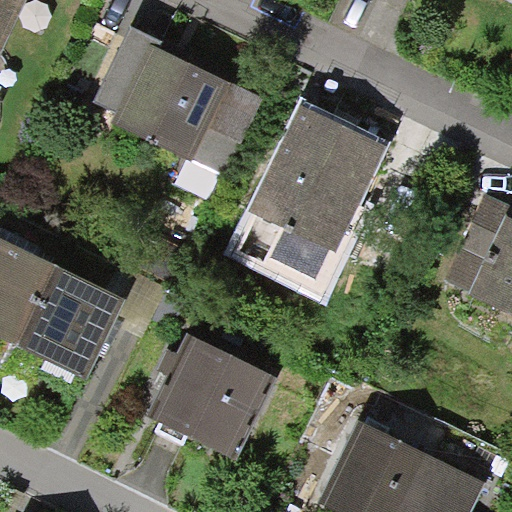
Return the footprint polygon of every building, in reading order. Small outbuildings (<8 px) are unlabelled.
[(0,0),(0,53),(24,0),(0,0)] [(213,130),(243,143),(263,97),(157,50),(164,34),(130,20),(103,82),(134,95),(117,132),(197,167),(213,130)] [(326,285),(385,152),(301,115),(268,189),(294,201),(268,260),(326,285)] [(470,304),(511,321),(511,205),(489,196),(453,285),(474,293),(470,304)] [(0,351),(85,388),(122,304),(0,250),(0,351)] [(154,432),(236,468),(273,384),(191,348),(154,432)] [(325,511),(326,511),(472,511),(483,487),(362,431),(325,511)]
